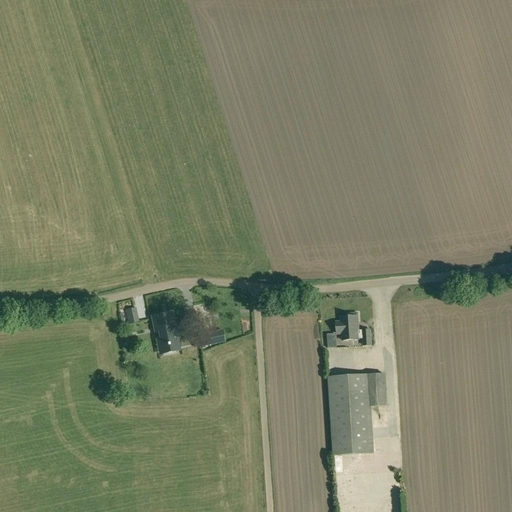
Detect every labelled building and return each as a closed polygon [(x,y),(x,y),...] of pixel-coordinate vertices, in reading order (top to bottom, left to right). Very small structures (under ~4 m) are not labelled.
[(139,321),(136,308),(126,311),(129,323),(139,321)] [(156,317),(163,347),(179,344),(172,313),(156,317)] [(371,345),(370,331),(363,331),(358,332),(357,322),(358,322),(358,313),(349,314),(349,317),(341,318),(341,322),(336,323),(337,334),(342,334),(342,341),(358,340),(358,337),(363,337),(364,346),(371,345)] [(205,346),(225,342),(222,329),(202,334),(205,346)] [(384,374),(328,378),(333,456),(373,453),(371,407),(386,406),(384,374)]
